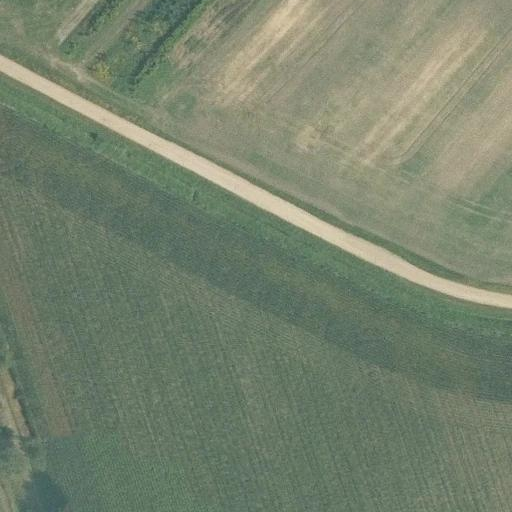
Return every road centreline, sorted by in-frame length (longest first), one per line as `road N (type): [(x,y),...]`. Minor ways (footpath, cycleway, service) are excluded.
road 1 (track): [(511,302),(477,300),(0,64)]
road 2 (track): [(0,383),(43,511)]
